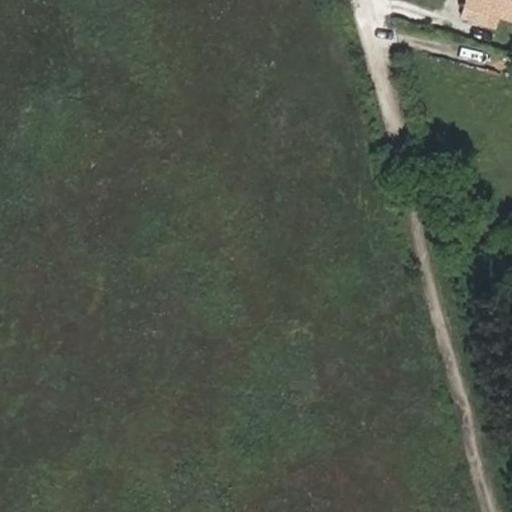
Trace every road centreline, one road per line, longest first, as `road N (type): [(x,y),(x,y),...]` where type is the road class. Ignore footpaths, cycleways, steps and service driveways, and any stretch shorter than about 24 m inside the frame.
road 1 (track): [(361,0),(490,511)]
road 2 (track): [(362,2),(488,35)]
